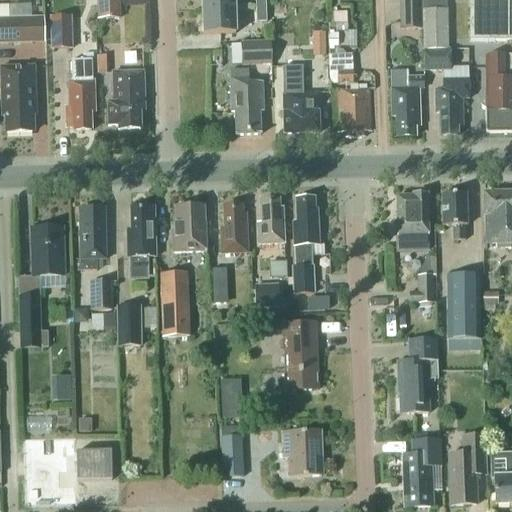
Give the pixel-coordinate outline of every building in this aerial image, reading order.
[(119,0),(97,0),(98,21),(120,20),(119,0)] [(202,0),(203,12),(235,11),(234,0),(202,0)] [(254,0),(254,10),(265,10),(265,0),(254,0)] [(398,0),(399,31),(422,31),(421,0),(398,0)] [(511,0),(471,0),(471,42),(488,42),(509,42),(509,58),(488,58),(487,58),(487,97),(482,100),(482,108),(487,110),(487,137),(511,136),(511,0)] [(274,6),(274,18),(288,18),(288,6),(274,6)] [(266,23),(265,10),(254,10),(255,23),(266,23)] [(235,11),(203,12),(204,37),(236,36),(235,11)] [(333,12),(333,25),(347,24),(347,12),(333,12)] [(450,52),(448,12),(425,12),(426,52),(450,52)] [(9,19),(0,19),(0,45),(45,44),(44,18),(31,18),(9,19)] [(72,18),(50,19),(52,53),(73,52),(72,18)] [(329,25),(330,50),(335,50),(335,47),(339,47),(338,33),(348,31),(348,24),(347,24),(333,25),(329,25)] [(313,35),(313,45),(326,45),(326,35),(313,35)] [(241,67),(271,67),(271,43),(240,44),(241,67)] [(450,54),(424,54),(425,73),(451,72),(450,54)] [(338,87),(352,86),(351,55),(326,57),(327,85),(337,84),(338,87)] [(108,75),(107,57),(96,57),(97,75),(108,75)] [(72,62),(73,79),(73,84),(68,84),(69,110),(73,110),(74,133),(92,132),(91,114),(95,114),(94,61),(72,62)] [(37,118),(35,69),(1,70),(3,119),(7,119),(7,135),(33,135),(33,118),(37,118)] [(264,114),(263,84),(250,85),(249,72),(231,73),(232,116),(236,116),(236,138),(261,137),(260,114),(264,114)] [(389,91),(392,91),(392,118),(397,118),(398,139),(416,139),(416,128),(420,128),(419,93),(423,93),(423,81),(406,81),(406,73),(388,73),(389,91)] [(145,105),(144,74),(112,75),(113,105),(108,105),(108,128),(118,127),(118,132),(141,131),(140,105),(145,105)] [(285,79),(284,136),(320,135),(318,95),(300,96),(299,78),(285,79)] [(443,82),(444,92),(436,92),(436,116),(440,116),(441,138),(459,138),(459,128),(464,128),(463,101),(470,100),(469,81),(443,82)] [(339,92),(341,133),(348,133),(348,140),(365,139),(365,132),(371,132),(370,91),(339,92)] [(511,244),(511,194),(485,195),(485,218),(486,218),(486,245),(511,244)] [(467,227),(466,195),(442,196),(442,227),(453,227),(453,245),(458,245),(458,242),(465,242),(464,227),(467,227)] [(429,235),(428,196),(413,196),(413,197),(396,198),(397,236),(399,236),(399,252),(428,251),(428,235),(429,235)] [(312,257),(312,247),(319,246),(317,211),(314,211),(314,200),(296,200),(297,223),(293,223),(295,268),(293,268),(294,295),(314,295),(313,267),(312,257)] [(283,245),(282,209),(279,209),(279,201),(260,202),(261,224),(257,224),(258,246),(283,245)] [(207,254),(206,224),(205,225),(204,207),(174,208),(175,225),(172,225),(172,255),(207,254)] [(224,207),(225,228),(221,228),(222,255),(248,255),(247,214),(243,214),(243,207),(224,207)] [(128,233),(128,259),(129,281),(148,281),(147,258),(154,258),(153,210),(131,211),(132,233),(128,233)] [(78,212),(80,262),(80,272),(103,271),(103,261),(106,261),(104,211),(78,212)] [(64,278),(63,229),(31,230),(32,278),(64,278)] [(319,246),(312,247),(312,257),(325,257),(324,246),(319,246)] [(435,258),(424,258),(425,276),(436,275),(435,258)] [(288,276),(288,262),(271,262),(271,276),(288,276)] [(228,272),(213,273),(214,306),(229,305),(228,272)] [(187,275),(160,276),(162,338),(189,337),(187,275)] [(447,300),(447,342),(481,341),(480,276),(446,277),(447,300)] [(433,303),(432,277),(416,278),(417,294),(409,294),(409,304),(433,303)] [(111,282),(90,283),(91,313),(112,312),(111,282)] [(482,282),(482,317),(494,317),(494,306),(498,306),(498,294),(494,294),(494,282),(482,282)] [(255,310),(279,309),(278,287),(254,288),(255,310)] [(41,350),(39,297),(18,298),(21,351),(41,350)] [(141,308),(116,308),(117,349),(142,349),(141,308)] [(115,315),(92,317),(92,330),(116,329),(115,315)] [(256,323),(257,335),(275,334),(275,322),(256,323)] [(318,391),(315,324),(283,325),(286,393),(318,391)] [(438,379),(436,340),(411,341),(411,362),(398,363),(401,416),(429,414),(428,380),(438,379)] [(48,407),(61,407),(61,392),(48,392),(48,407)] [(222,404),(223,420),(243,420),(242,403),(222,404)] [(79,421),(79,436),(93,435),(93,421),(79,421)] [(320,432),(283,433),(284,460),(289,460),(290,479),(321,478),(320,432)] [(415,442),(427,441),(426,433),(415,434),(415,442)] [(220,439),(222,479),(244,478),(242,438),(220,439)] [(465,454),(449,455),(451,508),(477,507),(476,480),(486,480),(486,470),(484,438),(464,438),(465,454)] [(412,456),(402,456),(404,509),(433,508),(432,493),(442,492),(442,471),(441,458),(441,441),(427,441),(415,442),(412,442),(412,456)] [(112,482),(111,452),(76,452),(77,483),(112,482)] [(511,455),(490,456),(491,479),(494,479),(495,507),(511,506),(511,455)]
